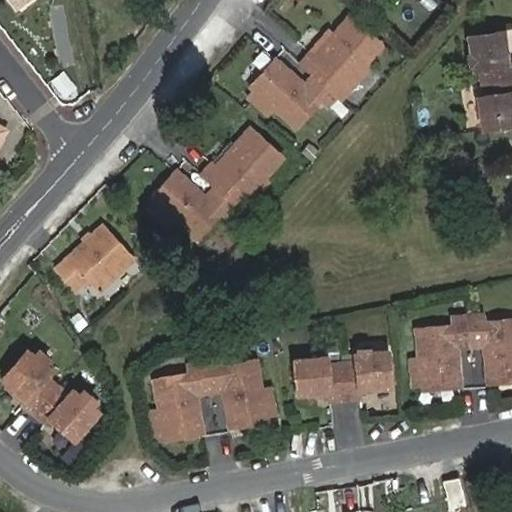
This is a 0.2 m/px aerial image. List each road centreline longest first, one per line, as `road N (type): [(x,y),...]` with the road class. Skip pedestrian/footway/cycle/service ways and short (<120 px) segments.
road 1 (residential): [(0,457),(31,485),(95,505),(511,434)]
road 2 (residential): [(197,0),(79,156)]
road 3 (residential): [(79,156),(0,53)]
